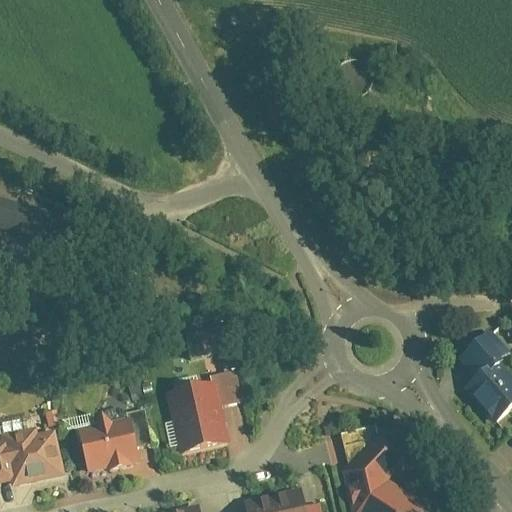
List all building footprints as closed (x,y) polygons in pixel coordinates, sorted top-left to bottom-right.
[(0,199),(0,228),(39,239),(46,212),(0,199)] [(202,333),(205,346),(237,338),(234,325),(202,333)] [(511,358),(511,349),(498,332),(465,359),(482,380),(470,390),(500,426),(511,415),(511,366),(508,362),(511,358)] [(219,382),(225,406),(250,400),(243,368),(217,375),(219,382)] [(219,382),(172,394),(187,454),(234,443),(225,406),(219,382)] [(134,420),(141,446),(158,441),(150,409),(133,413),(134,420)] [(83,432),(93,473),(144,460),(141,446),(134,420),(83,432)] [(59,428),(6,441),(16,482),(17,486),(70,473),(59,428)] [(358,511),(440,511),(395,481),(412,456),(380,434),(351,476),(358,511)] [(6,441),(0,442),(0,478),(2,485),(16,482),(6,441)] [(251,511),(312,511),(311,507),(306,487),(249,501),(251,511)] [(311,507),(312,511),(327,511),(326,503),(311,507)]
